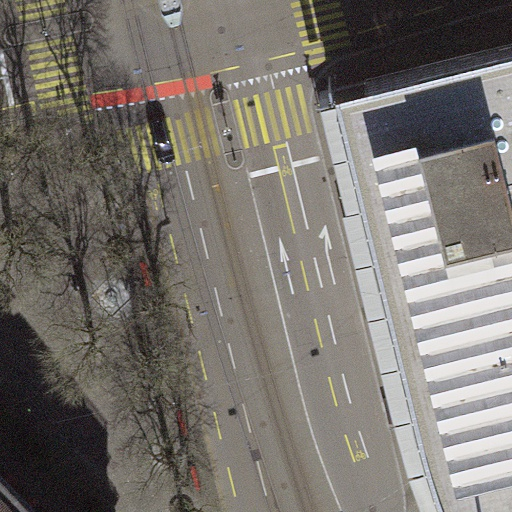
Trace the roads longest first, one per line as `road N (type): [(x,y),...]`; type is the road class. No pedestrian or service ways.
road 1 (tertiary): [(293,511),(160,7)]
road 2 (tertiary): [(0,48),(160,7)]
